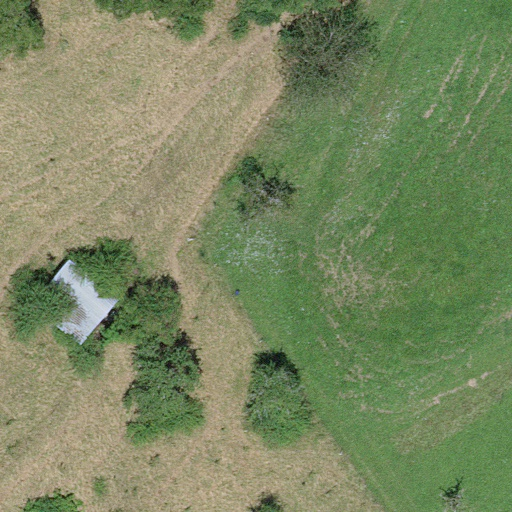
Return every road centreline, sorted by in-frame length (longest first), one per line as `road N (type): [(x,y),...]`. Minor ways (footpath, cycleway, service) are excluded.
road 1 (track): [(0,481),(99,374),(347,0)]
road 2 (track): [(328,191),(412,0)]
